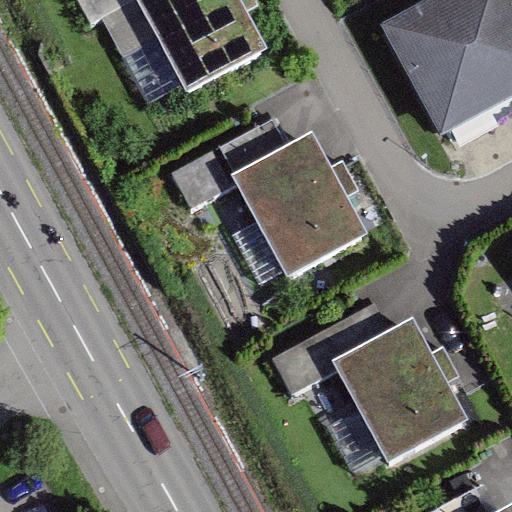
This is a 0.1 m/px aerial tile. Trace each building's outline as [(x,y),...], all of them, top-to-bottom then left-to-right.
[(237,0),(145,0),(134,6),(188,114),(273,71),(237,0)] [(511,0),(466,0),(389,39),(442,144),(511,109),(511,0)] [(320,146),(235,188),(289,296),(375,254),(320,146)] [(333,376),(395,344),(377,311),(276,365),(294,398),(333,376)] [(395,344),(333,376),(391,478),(471,433),(414,331),(395,344)] [(496,511),(486,492),(448,511),(496,511)]
